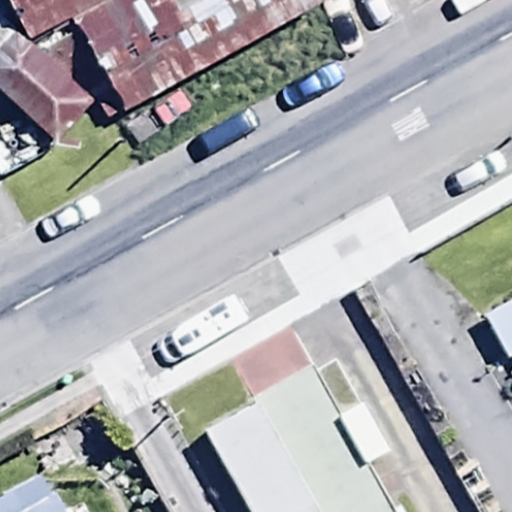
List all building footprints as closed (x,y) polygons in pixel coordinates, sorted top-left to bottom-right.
[(0,0),(0,17),(18,52),(115,0),(0,0)] [(102,131),(108,128),(319,11),(313,0),(171,0),(169,1),(168,0),(132,0),(65,38),(99,98),(87,104),(102,131)] [(86,113),(26,56),(16,66),(4,54),(0,58),(0,109),(48,154),(86,113)] [(511,303),(478,321),(503,370),(511,365),(511,303)] [(333,418),(308,373),(195,436),(236,511),(383,511),(361,471),(382,460),(353,408),(333,418)] [(0,507),(0,511),(53,511),(39,486),(0,507)]
